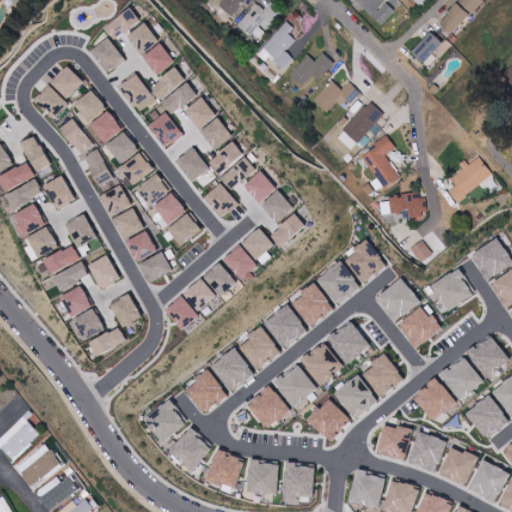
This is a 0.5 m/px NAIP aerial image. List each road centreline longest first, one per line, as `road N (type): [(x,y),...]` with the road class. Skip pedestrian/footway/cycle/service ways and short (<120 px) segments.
road 1 (residential): [(85,402),(151,347),(158,321),(67,154),(30,111),(30,80),(58,55),(81,58),(228,242),(257,217)]
road 2 (residential): [(493,511),(402,470),(234,445),(182,398)]
road 3 (residential): [(191,511),(135,474),(0,295)]
road 4 (residential): [(335,511),(342,466),(367,425),(502,316)]
road 5 (residential): [(208,424),(392,274)]
road 6 (residential): [(421,171),(409,103),(327,0)]
